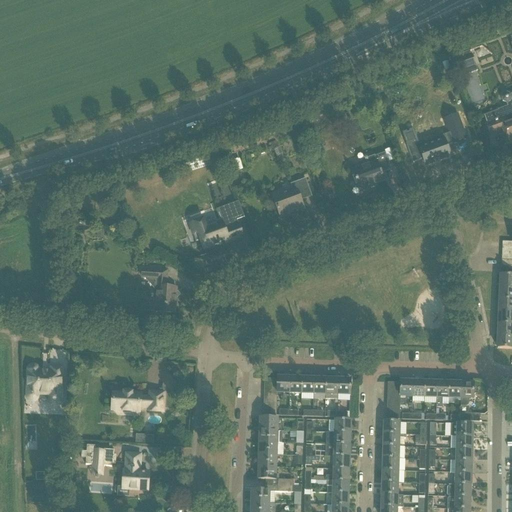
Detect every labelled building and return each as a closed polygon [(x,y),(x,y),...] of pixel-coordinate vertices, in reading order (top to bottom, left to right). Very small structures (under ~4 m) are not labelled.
[(469,51),(449,58),(451,62),(457,80),(462,78),(459,72),(468,68),(475,66),(471,54),(469,51)] [(448,61),(442,63),(445,71),(451,69),(448,61)] [(434,83),(441,84),(447,77),(441,71),(433,73),(434,76),(433,76),(434,77),(428,79),(427,81),(434,83)] [(502,132),(506,143),(511,141),(511,94),(511,95),(507,93),(503,94),(501,98),(503,102),(506,104),(507,107),(498,110),(501,119),(486,124),(491,136),(502,132)] [(454,98),(460,116),(466,114),(459,96),(454,98)] [(417,141),(406,145),(413,164),(414,163),(423,159),(426,166),(450,157),(446,147),(454,144),(466,140),(463,130),(460,124),(447,129),(450,134),(437,139),(432,140),(426,143),(427,145),(419,148),(417,141)] [(316,131),(306,135),(309,143),(319,140),(316,131)] [(275,141),(271,144),(274,150),(279,148),(275,141)] [(314,147),(308,149),(310,156),(317,154),(314,147)] [(280,148),(273,151),(277,158),(283,155),(280,148)] [(367,165),(352,170),(359,188),(360,192),(376,186),(376,184),(384,181),(381,174),(391,170),(388,161),(387,157),(385,153),(375,157),(377,161),(367,165)] [(239,159),(232,162),(234,167),(242,164),(239,159)] [(279,192),(271,195),(280,219),(304,210),(299,197),(310,193),(305,179),(293,184),(296,192),(282,198),(279,192)] [(203,220),(189,225),(196,242),(201,241),(204,250),(219,245),(219,246),(221,245),(220,244),(225,243),(225,244),(242,238),(237,226),(236,227),(235,224),(236,223),(236,221),(235,221),(230,205),(216,210),(220,221),(221,223),(206,229),(203,220)] [(156,312),(175,314),(176,298),(179,295),(176,292),(177,289),(173,289),(167,281),(167,272),(151,270),(142,270),(141,278),(141,279),(145,280),(157,293),(156,312)] [(500,288),(511,288),(511,276),(500,276),(500,288)] [(499,300),(511,300),(511,288),(500,288),(499,300)] [(499,312),(511,312),(511,300),(499,300),(499,312)] [(498,324),(511,324),(511,312),(499,312),(498,324)] [(498,336),(511,336),(511,324),(498,324),(498,336)] [(497,349),(511,349),(511,336),(498,336),(497,349)] [(51,372),(39,372),(39,371),(39,370),(38,369),(38,368),(37,368),(36,367),(35,367),(34,366),(33,366),(32,367),(31,367),(30,367),(29,368),(29,369),(28,370),(28,371),(27,396),(28,396),(28,394),(50,395),(50,402),(61,403),(62,369),(51,368),(51,372)] [(277,394),(289,394),(290,379),(277,379),(277,380),(277,385),(277,391),(277,394)] [(289,394),(301,394),(302,379),(290,379),(289,394)] [(301,394),(314,395),(314,380),(302,379),(301,394)] [(314,395),(325,395),(326,380),(314,380),(314,395)] [(326,400),(338,400),(338,395),(338,380),(326,380),(325,395),(326,395),(326,400)] [(338,395),(350,396),(350,381),(338,380),(338,395)] [(400,397),(412,398),(413,383),(400,382),(400,383),(400,389),(400,395),(400,397)] [(412,398),(424,398),(425,383),(413,383),(412,398)] [(424,398),(436,398),(437,383),(425,383),(424,398)] [(436,408),(442,408),(442,398),(448,398),(448,384),(437,383),(436,398),(436,408)] [(448,398),(461,399),(461,384),(448,384),(448,398)] [(476,393),(473,393),(474,384),(461,384),(461,399),(460,406),(461,411),(460,411),(460,415),(459,416),(459,418),(461,419),(461,420),(461,422),(460,422),(472,422),(472,414),(469,414),(469,410),(466,407),(468,406),(469,399),(472,399),(472,400),(475,400),(476,393)] [(112,411),(131,412),(131,407),(148,408),(148,411),(153,411),(163,412),(164,393),(149,392),(149,398),(140,397),(140,395),(132,394),(132,393),(124,392),(123,395),(114,394),(112,411)] [(70,414),(68,432),(76,433),(78,415),(76,415),(70,414)] [(278,432),(282,432),(282,427),(278,427),(278,420),(260,419),(259,431),(278,432)] [(335,434),(350,434),(350,422),(336,421),(335,434)] [(384,423),(384,435),(399,435),(399,423),(386,423),(384,423)] [(457,437),(472,438),(472,425),(451,425),(451,437),(457,437)] [(278,444),(278,432),(259,431),(259,443),(278,444)] [(333,446),(349,446),(350,434),(335,434),(326,433),(326,439),(333,439),(333,446)] [(398,448),(399,436),(384,435),(383,447),(398,448)] [(415,446),(426,446),(427,436),(416,436),(415,446)] [(457,437),(457,450),(471,450),(472,438),(457,437)] [(57,439),(44,439),(45,465),(58,465),(57,439)] [(277,456),(278,444),(259,443),(259,456),(277,456)] [(86,465),(114,467),(115,465),(116,465),(116,459),(116,456),(114,456),(115,451),(105,450),(104,452),(95,451),(95,447),(87,446),(86,452),(82,452),(81,459),(86,459),(86,465)] [(332,458),(349,458),(349,446),(333,446),(332,458)] [(383,459),(398,460),(398,448),(383,447),(383,459)] [(456,462),(471,462),(471,450),(457,450),(456,462)] [(122,488),(148,490),(149,474),(139,473),(140,455),(127,454),(126,472),(123,472),(122,488)] [(258,468),(277,468),(277,456),(259,456),(258,468)] [(334,470),(349,470),(349,458),(332,458),(324,457),(324,463),(334,463),(334,470)] [(398,472),(398,460),(383,459),(383,471),(398,472)] [(456,474),(471,474),(471,462),(456,462),(456,474)] [(258,468),(258,480),(278,481),(278,480),(279,480),(279,475),(277,475),(277,468),(258,468)] [(305,472),(305,481),(311,481),(334,482),(348,482),(349,470),(334,470),(334,477),(326,477),(326,478),(314,477),(314,479),(311,479),(311,473),(312,473),(312,469),(306,469),(305,472)] [(382,483),(397,484),(398,472),(383,471),(382,483)] [(455,485),(470,486),(471,474),(456,474),(455,485)] [(334,482),(333,494),(348,495),(348,482),(334,482)] [(382,495),(397,496),(397,484),(382,483),(382,495)] [(449,497),(470,498),(470,486),(455,485),(449,485),(449,487),(447,488),(447,495),(449,497)] [(252,491),(251,504),(275,504),(275,492),(252,491)] [(333,506),(348,507),(348,495),(333,494),(333,506)] [(396,508),(403,508),(403,496),(402,496),(382,495),(382,507),(396,508)] [(447,509),(470,510),(470,498),(449,497),(449,498),(447,500),(447,509)]
